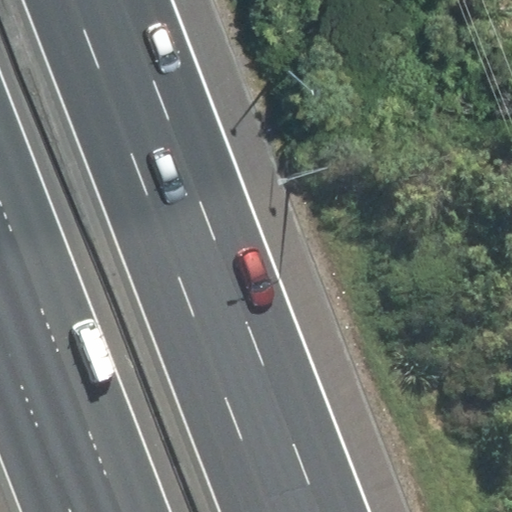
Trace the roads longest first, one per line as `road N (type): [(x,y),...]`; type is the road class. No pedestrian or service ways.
road 1 (motorway): [(70,0),(267,511)]
road 2 (motorway): [(117,511),(0,205)]
